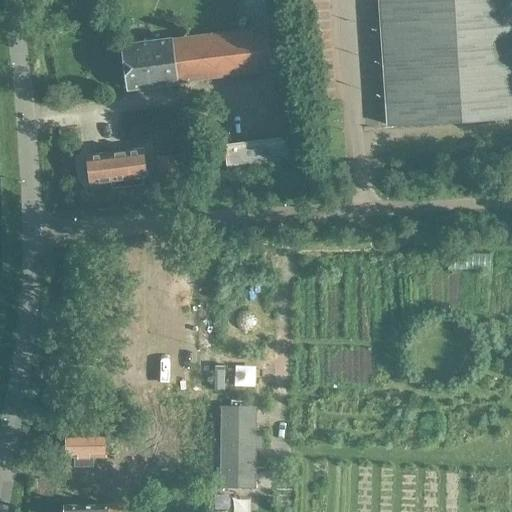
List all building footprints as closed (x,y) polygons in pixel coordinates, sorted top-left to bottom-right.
[(511,0),(379,0),(384,61),(388,123),(511,115),(511,0)] [(252,27),(143,41),(130,43),(123,44),(128,87),(257,71),(258,66),(271,64),(266,31),(255,32),(252,27)] [(141,148),(114,151),(118,179),(145,176),(141,148)] [(91,183),(118,179),(114,151),(88,155),(91,183)] [(177,174),(175,154),(157,156),(159,177),(177,174)] [(256,383),(256,364),(236,363),(236,383),(256,383)] [(146,394),(146,422),(145,481),(207,482),(209,396),(146,394)] [(220,426),(220,454),(221,454),(221,464),(220,464),(220,466),(221,466),(221,486),(255,486),(255,447),(262,447),(262,433),(255,433),(255,422),(256,406),(247,406),(246,400),(247,400),(247,399),(239,400),(231,399),(231,400),(232,400),(231,406),(222,406),(222,426),(220,426)] [(67,441),(63,444),(63,451),(67,453),(67,455),(75,455),(75,456),(75,464),(93,464),(92,456),(92,455),(105,455),(105,442),(115,442),(115,431),(105,431),(67,431),(67,441)] [(65,503),(65,511),(107,511),(108,502),(65,503)]
